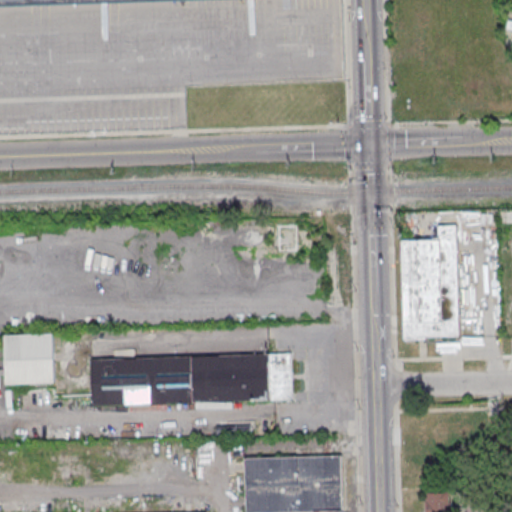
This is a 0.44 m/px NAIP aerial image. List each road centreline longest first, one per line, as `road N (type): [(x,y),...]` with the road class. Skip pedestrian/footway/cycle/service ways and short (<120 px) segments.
road 1 (tertiary): [(378,511),(371,235)]
road 2 (tertiary): [(263,149),(0,157)]
road 3 (residential): [(511,383),(374,387)]
